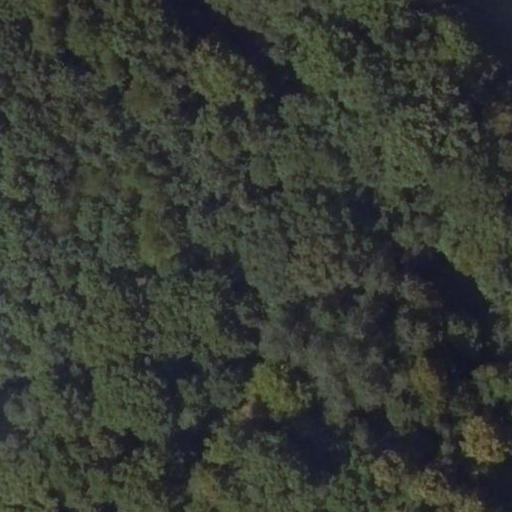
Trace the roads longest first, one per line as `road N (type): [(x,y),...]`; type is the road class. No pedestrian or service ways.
road 1 (track): [(417,223),(172,511)]
road 2 (track): [(417,223),(511,100)]
road 3 (track): [(511,328),(417,223)]
road 4 (track): [(218,0),(312,101)]
